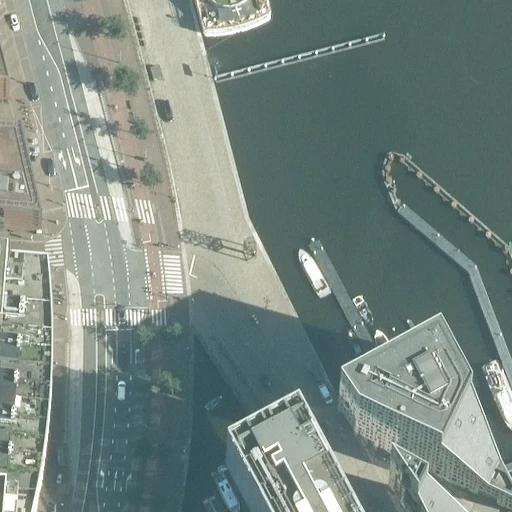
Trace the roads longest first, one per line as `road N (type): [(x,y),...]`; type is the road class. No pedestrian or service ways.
road 1 (residential): [(157,269),(223,277),(363,511)]
road 2 (primary): [(118,264),(52,0)]
road 3 (primary): [(20,0),(85,259)]
road 4 (primary): [(85,259),(87,386),(71,511)]
road 5 (primary): [(108,511),(126,330),(118,264)]
